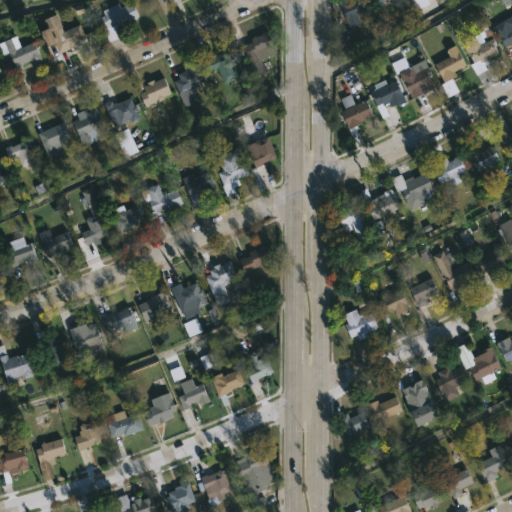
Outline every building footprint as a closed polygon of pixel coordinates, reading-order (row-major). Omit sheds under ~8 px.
[(365,0),(370,11),(359,16),(362,24),(350,29),(338,1),(340,0),(349,0),(350,2),(355,0),(365,0)] [(402,0),(404,4),(395,8),(392,0),(377,7),(373,0),(402,0)] [(434,0),(416,9),(411,0),(434,0)] [(133,1),(140,16),(128,20),(129,22),(123,25),(121,20),(116,22),(122,35),(109,41),(98,17),(105,14),(103,10),(119,2),(121,6),(133,1)] [(57,13),(64,31),(80,24),(87,41),(59,53),(44,19),(57,13)] [(511,45),(511,44),(506,47),(498,34),(507,29),(502,20),(511,14),(511,45)] [(269,30),(275,45),(259,52),(267,71),(254,76),(241,46),(253,41),(251,38),(253,37),(252,36),(257,34),(257,35),(263,33),(262,32),(269,30)] [(0,42),(15,36),(20,47),(35,41),(42,59),(33,63),(31,59),(22,63),(23,65),(16,68),(9,52),(3,54),(0,47),(0,42)] [(494,39),(500,53),(494,57),(495,61),(486,66),(489,70),(477,77),(470,65),(475,63),(468,51),(474,47),(475,49),(480,47),(479,45),(482,44),(482,45),(494,39)] [(446,84),(436,65),(452,57),(448,50),(456,46),(467,67),(456,73),(458,78),(446,84)] [(228,49),(239,76),(225,82),(218,66),(210,70),(205,58),(228,49)] [(200,85),(179,92),(174,80),(181,78),(179,73),(185,70),(184,67),(198,60),(205,80),(199,82),(200,85)] [(423,62),(427,69),(430,67),(434,74),(430,76),(433,83),(423,88),(424,91),(421,93),(422,95),(413,100),(399,72),(405,69),(404,67),(409,64),(410,67),(413,67),(423,62)] [(165,76),(174,97),(162,103),(161,100),(157,102),(157,100),(145,105),(140,93),(146,90),(144,85),(148,83),(147,81),(154,78),(155,80),(165,76)] [(385,78),(388,84),(396,80),(407,102),(399,106),(398,103),(391,106),(389,102),(385,104),(390,115),(383,118),(370,92),(376,88),(374,84),(385,78)] [(351,94),(355,104),(367,99),(374,115),(362,120),(363,122),(357,124),(360,131),(358,132),(359,135),(353,137),(342,110),(345,109),(340,98),(351,94)] [(132,96),(135,104),(137,103),(143,117),(131,122),(130,119),(119,123),(115,114),(110,116),(104,102),(111,99),(113,103),(117,101),(118,103),(132,96)] [(97,106),(105,124),(98,127),(100,133),(107,130),(110,137),(102,141),(101,138),(85,146),(73,120),(88,114),(87,111),(90,110),(89,108),(97,106)] [(62,121),(63,123),(65,122),(71,136),(60,142),(64,150),(50,157),(38,132),(62,121)] [(511,151),(510,152),(500,133),(511,127),(511,151)] [(115,134),(123,157),(136,152),(128,129),(115,134)] [(268,136),(278,156),(255,167),(245,147),(268,136)] [(28,140),(37,160),(23,166),(19,157),(11,161),(5,147),(11,145),(12,147),(28,140)] [(494,144),(502,158),(479,170),(469,151),(479,146),(481,151),(491,144),(492,146),(494,144)] [(236,149),(240,159),(243,157),(250,172),(248,172),(249,174),(237,178),(241,184),(235,187),(236,191),(227,195),(218,172),(224,169),(218,157),(236,149)] [(459,156),(460,156),(467,171),(462,173),(465,180),(452,186),(449,179),(440,184),(434,170),(440,168),(438,162),(448,157),(450,161),(459,156)] [(0,182),(9,178),(0,160),(0,182)] [(217,187),(207,192),(206,189),(203,191),(202,189),(196,192),(202,204),(195,207),(185,184),(191,181),(190,179),(209,170),(217,187)] [(428,172),(435,187),(430,190),(432,196),(410,208),(400,190),(398,191),(391,178),(402,173),(405,179),(413,175),(414,177),(422,173),(423,174),(428,172)] [(159,183),(164,194),(177,188),(184,202),(182,203),(183,205),(178,207),(178,205),(168,211),(168,210),(165,211),(164,209),(154,214),(148,201),(146,202),(141,191),(150,187),(149,186),(159,183)] [(102,216),(110,234),(87,244),(82,232),(90,229),(89,226),(86,227),(83,220),(90,216),(91,217),(94,216),(82,190),(93,186),(105,215),(102,216)] [(367,187),(372,199),(391,189),(393,193),(395,192),(402,207),(378,218),(376,214),(373,215),(362,190),(367,187)] [(141,203),(145,213),(141,215),(143,219),(133,223),(134,225),(119,233),(112,216),(116,214),(113,209),(124,204),(126,209),(141,203)] [(360,203),(373,236),(360,241),(355,228),(337,236),(333,225),(340,222),(337,214),(345,210),(344,209),(360,203)] [(511,217),(511,218),(511,247),(499,224),(511,217)] [(68,230),(73,245),(61,250),(62,253),(48,258),(43,244),(48,242),(46,237),(68,230)] [(31,241),(38,260),(28,264),(26,259),(17,263),(18,265),(11,267),(7,254),(12,252),(11,248),(31,241)] [(265,243),(267,244),(274,259),(259,266),(258,265),(255,266),(256,268),(247,273),(240,258),(250,255),(249,252),(255,248),(256,249),(265,243)] [(503,244),(511,260),(491,271),(490,269),(483,272),(477,259),(485,255),(483,250),(488,248),(490,251),(503,244)] [(417,251),(422,263),(429,261),(424,248),(417,251)] [(444,250),(453,268),(469,260),(476,276),(464,282),(465,284),(452,291),(434,255),(444,250)] [(230,260),(231,260),(238,277),(230,280),(231,282),(210,289),(205,275),(211,273),(210,270),(215,268),(214,265),(220,263),(220,265),(230,260)] [(423,306),(419,308),(410,288),(432,277),(439,291),(426,297),(429,303),(423,306)] [(198,281),(201,288),(203,287),(206,294),(204,295),(206,302),(197,306),(196,303),(186,307),(182,298),(176,300),(170,286),(177,283),(179,288),(198,281)] [(402,289),(411,310),(397,315),(395,311),(389,314),(388,312),(381,314),(376,301),(402,289)] [(173,312),(146,321),(139,305),(154,298),(153,295),(165,290),(173,312)] [(135,305),(141,320),(115,330),(116,331),(110,334),(103,316),(117,311),(117,312),(123,310),(122,308),(135,305)] [(357,308),(360,314),(364,312),(365,315),(372,312),(378,326),(367,331),(369,335),(360,340),(358,335),(351,338),(345,324),(349,322),(345,314),(357,308)] [(188,337),(201,332),(196,318),(182,323),(188,337)] [(101,342),(84,349),(82,345),(74,348),(70,336),(87,329),(85,325),(95,321),(103,341),(101,342)] [(511,358),(506,361),(497,343),(510,336),(511,341),(511,358)] [(61,337),(68,358),(53,365),(48,350),(40,352),(37,343),(43,341),(44,343),(61,337)] [(0,345),(4,344),(8,357),(26,353),(29,360),(31,359),(34,367),(32,368),(34,375),(24,378),(23,374),(14,377),(15,381),(8,383),(0,359),(0,345)] [(476,380),(470,368),(476,365),(474,362),(481,359),(479,355),(484,352),(483,350),(492,346),(502,368),(476,380)] [(257,350),(259,353),(265,351),(274,371),(272,372),(273,373),(269,374),(252,383),(246,369),(253,366),(254,368),(255,368),(249,354),(257,350)] [(461,367),(469,380),(457,387),(461,394),(447,403),(433,381),(441,376),(438,372),(448,367),(451,373),(461,367)] [(238,369),(245,384),(243,384),(243,386),(239,388),(238,387),(226,393),(230,403),(224,406),(211,377),(222,372),(223,375),(238,369)] [(441,416),(420,426),(403,390),(423,378),(441,416)] [(193,379),(195,386),(203,383),(210,401),(201,405),(200,402),(196,404),(195,401),(191,403),(192,407),(184,410),(179,396),(184,394),(180,384),(193,379)] [(155,424),(150,426),(145,412),(155,406),(153,399),(170,393),(176,410),(173,411),(175,416),(155,424)] [(397,396),(403,410),(376,422),(368,404),(378,399),(380,403),(397,396)] [(124,410),(127,417),(138,414),(143,430),(125,436),(123,432),(119,433),(120,435),(114,437),(109,422),(112,421),(110,415),(124,410)] [(363,412),(370,426),(347,436),(338,416),(348,412),(350,418),(363,412)] [(95,420),(101,442),(78,449),(74,436),(80,434),(79,431),(81,430),(80,425),(81,425),(81,424),(95,420)] [(62,438),(66,453),(65,454),(65,455),(54,457),(56,463),(50,465),(54,477),(43,480),(34,449),(42,447),(41,443),(62,438)] [(492,481),(487,483),(477,464),(491,457),(488,450),(499,445),(510,465),(497,471),(500,477),(492,481)] [(24,449),(28,467),(1,473),(0,468),(0,457),(5,457),(5,452),(24,449)] [(264,449),(277,481),(266,485),(268,488),(255,493),(252,486),(246,488),(235,461),(248,457),(248,456),(258,453),(258,451),(264,449)] [(465,466),(466,468),(468,468),(475,482),(462,489),(464,493),(453,499),(444,478),(459,471),(458,469),(465,466)] [(221,469),(222,470),(224,469),(232,490),(223,494),(225,498),(211,504),(201,477),(219,471),(218,470),(221,469)] [(187,482),(189,482),(196,501),(189,504),(189,506),(169,511),(164,498),(169,496),(168,492),(175,490),(174,487),(187,482)] [(437,501),(439,506),(434,508),(433,505),(426,508),(424,505),(418,508),(412,495),(438,484),(443,498),(437,501)] [(140,494),(142,499),(152,496),(158,511),(126,511),(126,510),(121,511),(117,498),(127,494),(128,498),(140,494)] [(412,511),(380,511),(378,507),(405,495),(412,511)]
